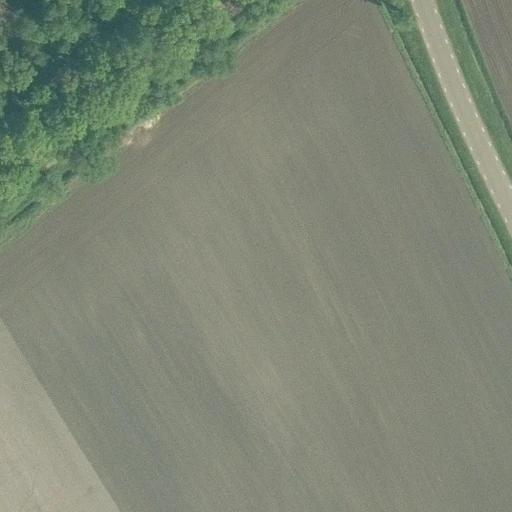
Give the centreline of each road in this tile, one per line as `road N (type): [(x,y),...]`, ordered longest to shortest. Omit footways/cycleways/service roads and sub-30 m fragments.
road 1 (track): [(230,0),(0,190)]
road 2 (secondary): [(511,211),(422,0)]
